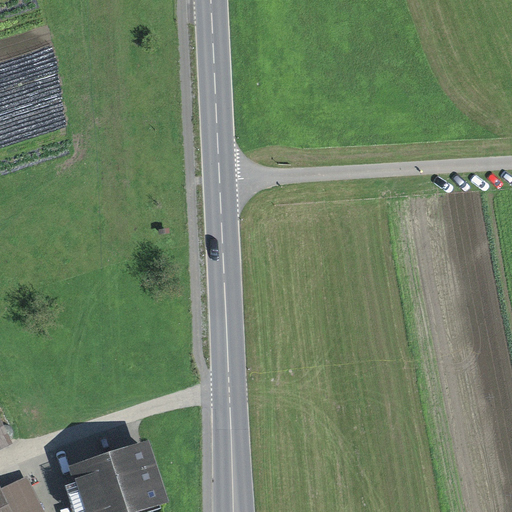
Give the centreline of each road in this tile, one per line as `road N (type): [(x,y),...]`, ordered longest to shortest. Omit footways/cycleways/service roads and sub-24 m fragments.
road 1 (secondary): [(219,178),(234,511)]
road 2 (unclassified): [(219,178),(511,163)]
road 3 (secondary): [(210,0),(219,178)]
